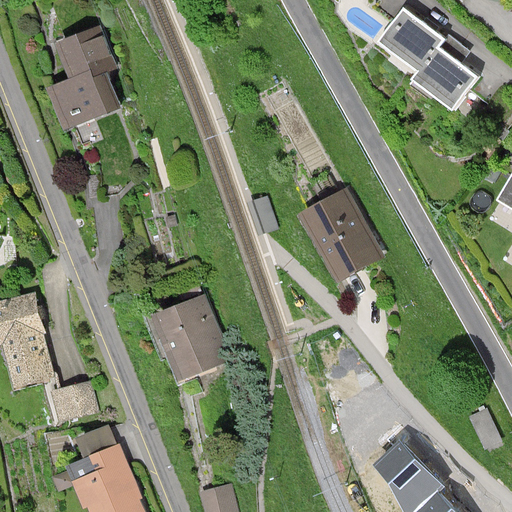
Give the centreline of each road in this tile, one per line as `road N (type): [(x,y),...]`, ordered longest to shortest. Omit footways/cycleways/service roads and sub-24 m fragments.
road 1 (tertiary): [(182,511),(0,57)]
road 2 (tertiary): [(295,0),(511,389)]
